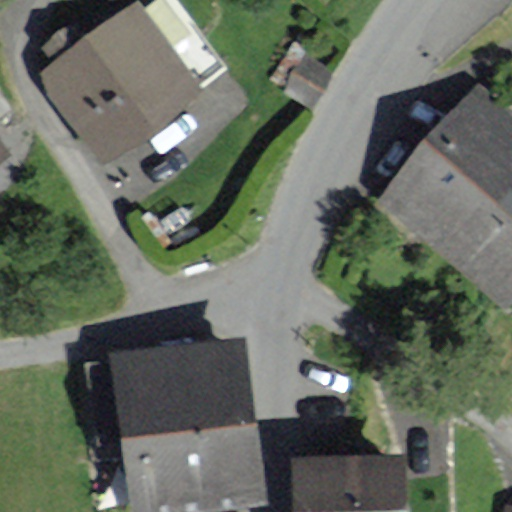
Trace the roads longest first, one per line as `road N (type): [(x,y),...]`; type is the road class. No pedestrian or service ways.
road 1 (residential): [(174,321),(35,96),(24,43),(46,0)]
road 2 (residential): [(419,0),(346,109),(290,297)]
road 3 (residential): [(290,297),(511,432)]
road 4 (residential): [(283,316),(273,511)]
road 5 (residential): [(0,354),(174,321)]
